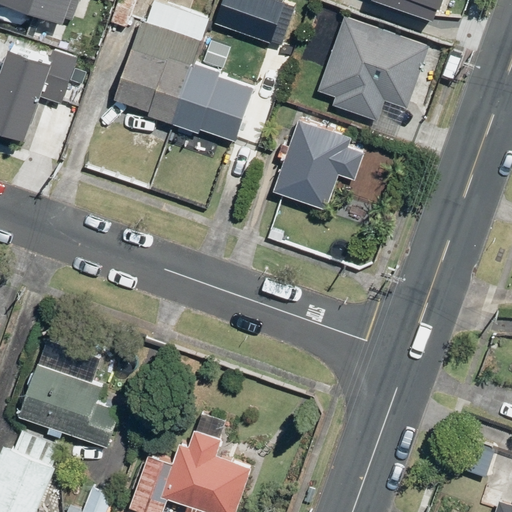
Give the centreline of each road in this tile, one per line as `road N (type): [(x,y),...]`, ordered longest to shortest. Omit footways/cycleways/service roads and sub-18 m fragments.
road 1 (residential): [(408,356),(0,208)]
road 2 (tertiary): [(511,61),(408,356)]
road 3 (tertiary): [(408,356),(352,511)]
